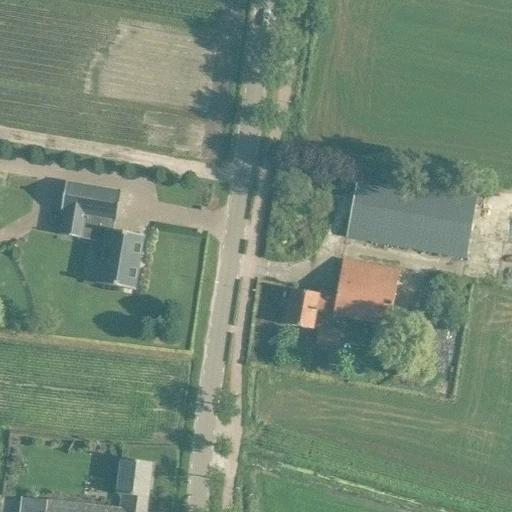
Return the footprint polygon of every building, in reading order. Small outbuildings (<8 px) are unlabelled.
[(347,237),(367,240),(466,258),(477,194),(359,173),(347,237)] [(65,212),(61,235),(81,239),(83,227),(106,231),(97,284),(135,290),(144,236),(114,231),(116,220),(117,220),(122,192),(66,183),(61,211),(65,212)] [(282,324),(302,328),(312,330),(316,311),(333,315),(390,325),(399,270),(343,260),(337,294),(323,292),(322,295),(293,290),(290,310),(285,309),(282,324)] [(318,331),(315,347),(337,351),(340,335),(318,331)] [(21,497),(18,511),(146,511),(152,464),(121,460),(117,495),(122,495),(121,510),(21,497)]
